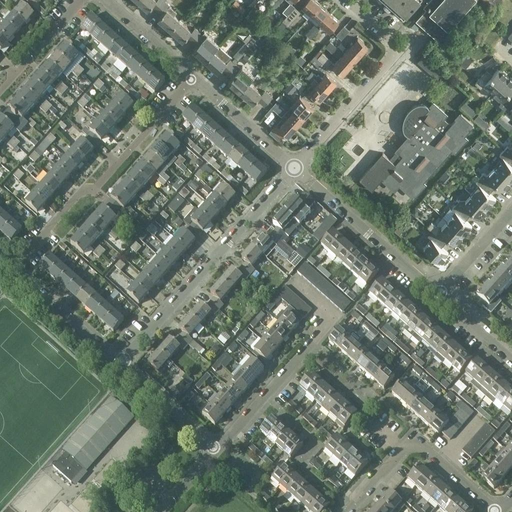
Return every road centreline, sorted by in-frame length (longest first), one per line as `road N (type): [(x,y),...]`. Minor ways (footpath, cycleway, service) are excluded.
road 1 (residential): [(13,268),(193,77)]
road 2 (residential): [(119,363),(293,169)]
road 3 (residential): [(215,450),(333,316),(294,280)]
road 4 (residential): [(293,169),(395,53),(394,37),(351,0)]
road 5 (residential): [(436,294),(293,169)]
road 6 (residential): [(119,363),(13,268)]
road 7 (residential): [(293,169),(193,77)]
road 8 (residential): [(215,450),(119,363)]
road 9 (residential): [(0,91),(82,0)]
